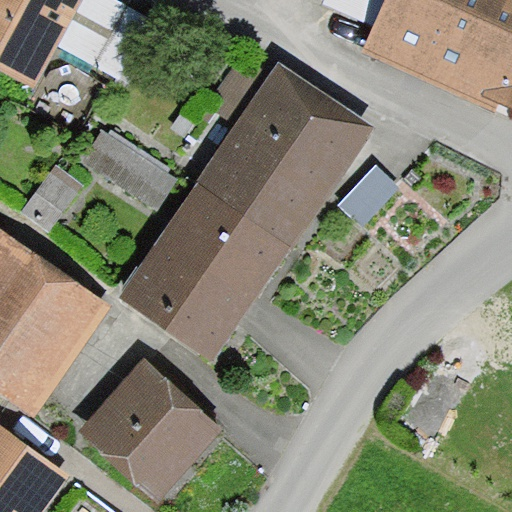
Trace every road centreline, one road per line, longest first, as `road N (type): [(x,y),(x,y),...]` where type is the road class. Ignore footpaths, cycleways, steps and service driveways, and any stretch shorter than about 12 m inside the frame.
road 1 (residential): [(282,511),(415,298),(511,231)]
road 2 (residential): [(511,150),(226,0)]
